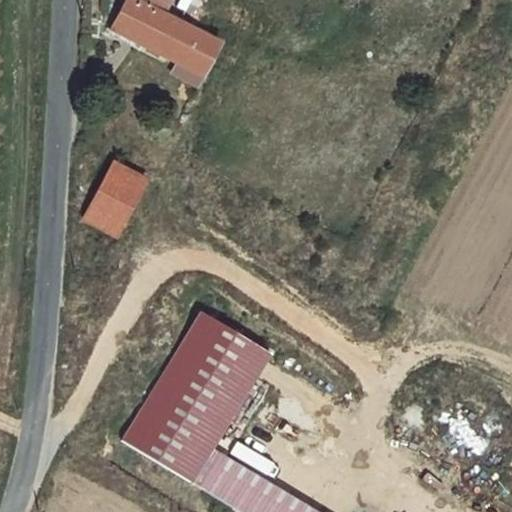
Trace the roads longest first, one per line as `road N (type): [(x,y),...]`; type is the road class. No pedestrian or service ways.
road 1 (tertiary): [(64,0),(33,441),(11,511)]
road 2 (track): [(375,391),(414,355),(464,348),(511,367)]
